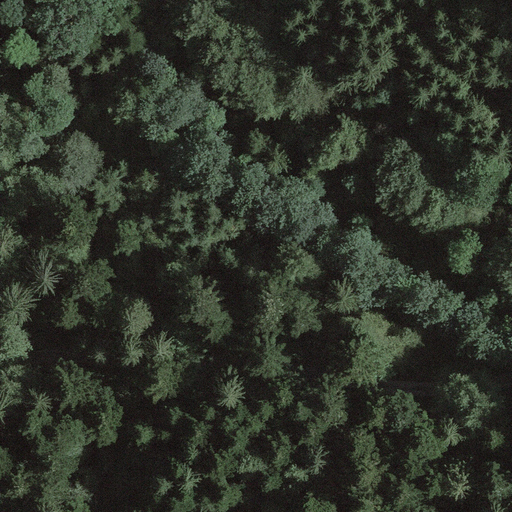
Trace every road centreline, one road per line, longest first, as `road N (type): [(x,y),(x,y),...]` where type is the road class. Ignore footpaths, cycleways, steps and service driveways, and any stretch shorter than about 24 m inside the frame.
road 1 (track): [(0,355),(206,363),(425,389),(478,388),(511,376)]
road 2 (track): [(511,125),(446,60),(404,0)]
